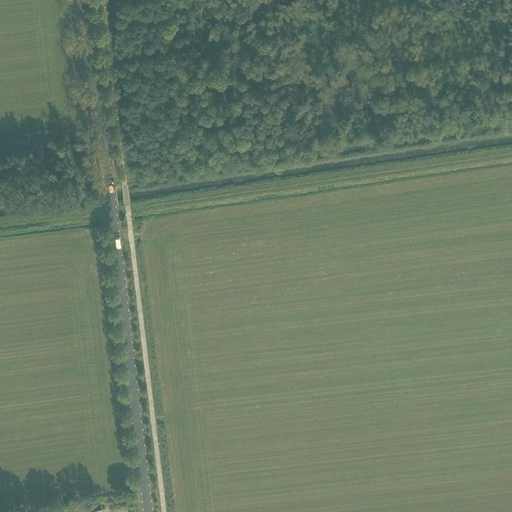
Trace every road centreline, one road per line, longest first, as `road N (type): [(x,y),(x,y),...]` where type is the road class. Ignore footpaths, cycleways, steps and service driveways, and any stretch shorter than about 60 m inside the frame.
road 1 (tertiary): [(148,511),(85,0)]
road 2 (track): [(511,152),(128,210)]
